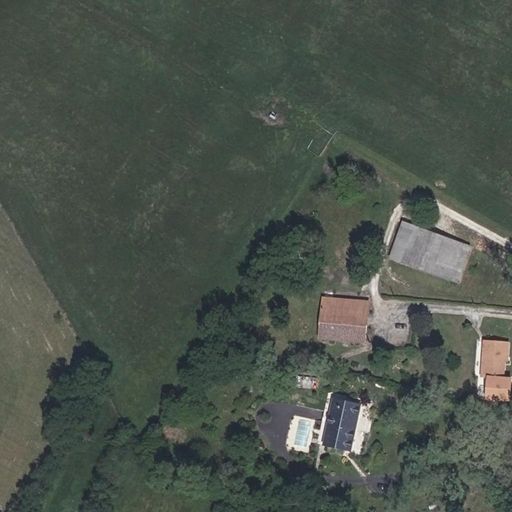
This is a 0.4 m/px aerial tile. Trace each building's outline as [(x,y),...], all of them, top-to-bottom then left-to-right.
[(465,245),(406,221),(391,257),(451,281),(465,245)] [(472,248),(465,245),(451,281),(457,283),(472,248)] [(370,301),(325,296),(320,338),(366,342),(370,301)] [(475,375),(481,376),(484,342),(479,341),(475,375)] [(509,345),(484,342),(481,376),(502,379),(505,360),(507,360),(509,345)] [(327,445),(352,452),(363,406),(339,400),(336,413),(330,411),(327,422),(333,424),(327,445)]
